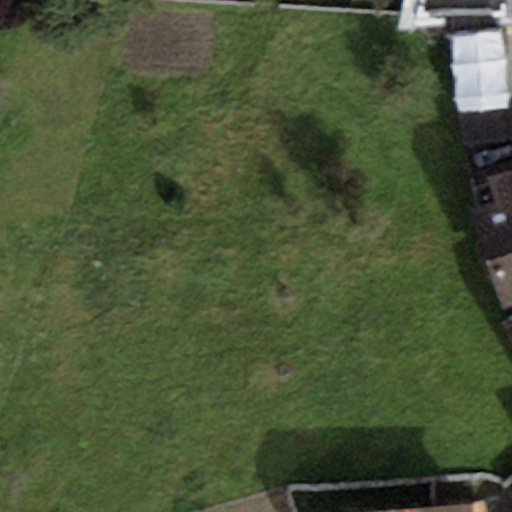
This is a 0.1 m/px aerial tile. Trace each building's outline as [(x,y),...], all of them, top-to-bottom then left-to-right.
[(510,0),(414,0),(411,19),(445,19),(505,17),(511,17),(510,0)] [(511,109),(505,17),(445,19),(456,114),(458,114),(462,144),(508,139),(505,111),(511,110),(511,109)] [(495,201),(469,209),(502,308),(511,304),(511,169),(488,177),(495,201)] [(511,317),(503,322),(511,339),(511,317)] [(492,511),(491,501),(351,511),(492,511)]
